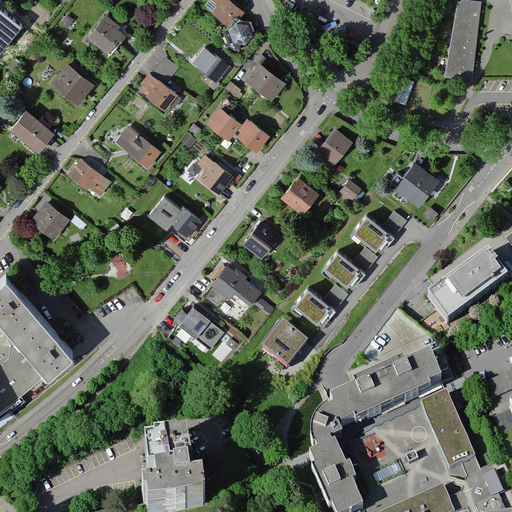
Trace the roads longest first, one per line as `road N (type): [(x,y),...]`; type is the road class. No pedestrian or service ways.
road 1 (residential): [(0,449),(80,388),(154,312),(328,83)]
road 2 (residential): [(0,237),(184,0)]
road 3 (residential): [(510,147),(332,374)]
road 4 (residential): [(510,147),(430,142),(382,124),(328,83)]
